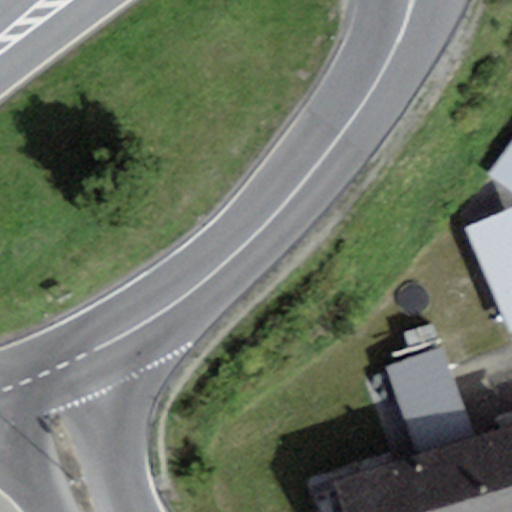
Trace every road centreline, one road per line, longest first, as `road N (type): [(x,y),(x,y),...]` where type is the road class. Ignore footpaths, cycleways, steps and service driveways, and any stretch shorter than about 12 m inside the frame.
road 1 (secondary): [(45,377),(192,290),(280,209),(369,98),(410,0)]
road 2 (residential): [(96,511),(45,377)]
